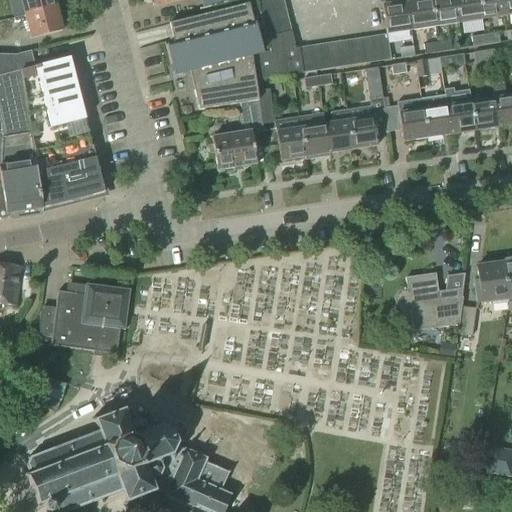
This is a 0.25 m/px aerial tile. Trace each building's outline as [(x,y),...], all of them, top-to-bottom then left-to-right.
[(53,0),(20,0),(24,15),(56,7),(53,0)] [(200,0),(203,8),(200,9),(200,10),(239,0),(200,0)] [(283,0),(262,0),(257,2),(260,14),(285,7),(283,0)] [(411,31),(435,27),(430,0),(404,0),(405,2),(407,2),(411,31)] [(430,0),(435,27),(459,23),(455,0),(430,0)] [(455,0),(459,23),(483,20),(479,0),(455,0)] [(479,0),(483,20),(507,16),(504,0),(479,0)] [(405,2),(382,6),(386,35),(411,31),(407,2),(405,2)] [(251,55),(262,54),(255,24),(253,24),(248,4),(169,24),(174,45),(165,46),(175,84),(183,82),(186,93),(188,93),(186,87),(192,86),(199,111),(237,105),(258,102),(256,92),(255,81),(251,55)] [(56,7),(24,15),(30,39),(62,31),(56,7)] [(288,19),(285,7),(260,14),(263,26),(288,19)] [(291,31),(288,19),(263,26),(266,38),(291,31)] [(262,54),(251,55),(255,81),(303,73),(299,48),(296,49),(291,31),(266,38),(269,52),(266,52),(267,53),(262,54)] [(498,34),(484,36),(486,46),(499,44),(498,34)] [(390,60),(386,35),(373,37),(377,62),(390,60)] [(486,46),(484,36),(471,38),(473,48),(486,46)] [(377,62),(373,37),(362,38),(365,64),(377,62)] [(362,38),(349,40),(353,66),(365,64),(362,38)] [(349,40),(336,42),(340,68),(353,66),(349,40)] [(437,43),(439,53),(452,51),(450,41),(437,43)] [(340,68),(336,42),(323,44),(327,70),(340,68)] [(439,53),(437,43),(423,45),(424,55),(439,53)] [(323,44),(311,46),(315,71),(327,70),(323,44)] [(311,46),(299,48),(303,73),(315,71),(311,46)] [(400,59),(414,57),(412,47),(399,49),(400,59)] [(500,49),(487,51),(488,61),(502,59),(500,49)] [(488,61),(487,51),(473,54),(475,63),(488,61)] [(0,125),(2,134),(13,136),(29,133),(31,148),(40,209),(103,193),(69,58),(34,67),(30,52),(15,56),(0,55),(0,125)] [(462,55),(439,59),(441,70),(464,66),(462,55)] [(441,70),(439,59),(413,63),(418,91),(432,88),(429,72),(441,70)] [(405,64),(391,66),(392,76),(406,74),(405,64)] [(511,96),(506,97),(502,75),(491,77),(494,99),(499,128),(511,125),(511,96)] [(330,76),(317,78),(318,87),(332,85),(330,76)] [(318,87),(317,78),(303,80),(305,89),(318,87)] [(468,90),(453,93),(453,89),(443,91),(445,101),(446,106),(451,135),(475,131),(470,103),(468,90)] [(269,90),(256,92),(258,102),(262,125),(274,123),(274,122),(269,90)] [(397,107),(385,109),(388,133),(401,131),(402,143),(427,139),(423,110),(422,110),(421,99),(397,103),(397,107)] [(499,128),(494,99),(470,103),(475,131),(499,128)] [(423,110),(427,139),(451,135),(446,106),(445,101),(434,103),(435,108),(423,110)] [(258,102),(237,105),(242,133),(211,138),(216,172),(256,166),(251,135),(263,133),(262,125),(258,102)] [(385,109),(371,111),(370,107),(346,111),(353,150),(376,147),(375,135),(388,133),(385,109)] [(353,150),(346,111),(330,113),(332,124),(324,125),(329,154),(353,150)] [(329,154),(324,125),(323,114),(299,118),(305,157),(329,154)] [(274,122),(274,123),(280,161),(305,157),(299,118),(274,122)] [(0,159),(0,221),(4,221),(6,217),(6,215),(40,209),(31,148),(29,133),(13,136),(2,134),(0,159)] [(511,262),(503,263),(508,300),(511,299),(511,262)] [(508,300),(503,263),(476,267),(478,282),(474,282),(477,304),(508,300)] [(20,268),(0,265),(0,304),(15,307),(20,268)] [(405,279),(407,291),(398,292),(394,298),(395,308),(401,313),(410,311),(413,332),(458,326),(462,298),(439,301),(435,275),(405,279)] [(52,329),(38,327),(37,337),(51,338),(50,347),(116,355),(119,331),(124,331),(130,291),(85,285),(84,296),(57,292),(52,329)] [(461,308),(457,335),(472,337),(475,310),(461,308)] [(441,342),(439,356),(452,357),(454,343),(441,342)] [(240,442),(217,432),(205,459),(184,449),(175,446),(176,445),(180,445),(180,442),(176,442),(172,432),(175,429),(174,428),(170,431),(161,427),(161,422),(159,422),(158,427),(148,431),(147,426),(146,427),(144,422),(145,421),(144,420),(143,421),(138,419),(138,418),(136,418),(132,409),(133,407),(132,407),(131,408),(124,411),(125,408),(123,407),(121,411),(109,416),(107,412),(105,413),(107,417),(94,422),(91,420),(90,422),(94,424),(97,433),(78,441),(77,437),(75,438),(76,441),(59,448),(57,445),(55,445),(57,449),(39,456),(37,452),(35,453),(37,457),(29,460),(28,458),(27,460),(28,461),(26,466),(24,466),(24,467),(26,468),(30,477),(28,477),(24,476),(23,478),(27,479),(38,506),(36,510),(38,511),(40,507),(46,505),(44,509),(45,511),(54,511),(56,509),(56,511),(70,511),(80,509),(81,511),(82,511),(83,511),(82,508),(100,501),(101,505),(103,504),(102,500),(120,493),(124,502),(123,506),(125,507),(126,503),(139,498),(140,502),(142,501),(141,498),(153,493),(157,494),(192,510),(190,511),(222,511),(230,495),(220,491),(228,473),(226,472),(240,442)] [(224,418),(217,432),(240,442),(246,428),(224,418)] [(511,452),(491,448),(486,471),(508,476),(511,456),(511,452)] [(464,480),(464,500),(480,500),(479,479),(464,480)]
